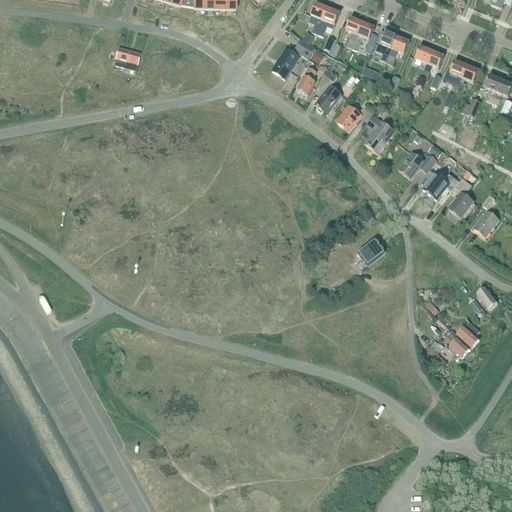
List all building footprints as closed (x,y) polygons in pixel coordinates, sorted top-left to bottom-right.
[(172,0),(170,7),(180,10),(181,8),(183,0),(172,0)] [(194,10),(194,0),(183,0),(181,8),(194,10)] [(204,12),(204,0),(194,0),(194,10),(194,12),(204,12)] [(215,13),(215,0),(204,0),(204,12),(215,13)] [(225,0),(215,0),(215,13),(225,13),(225,0)] [(225,0),(225,13),(236,13),(236,0),(225,0)] [(494,0),(492,6),(503,11),(507,0),(494,0)] [(312,19),(309,25),(315,28),(312,35),(318,37),(328,12),(317,7),(312,19)] [(328,12),(318,37),(324,39),(328,30),(333,32),(335,28),(340,16),(328,12)] [(353,51),(363,26),(351,21),(347,33),(352,35),(347,49),(353,51)] [(375,30),(363,26),(353,51),(359,54),(364,40),(370,42),(375,30)] [(307,36),(303,43),(310,48),(314,41),(307,36)] [(370,42),(367,48),(373,50),(377,38),(372,36),(370,42)] [(380,47),(377,53),(384,56),(381,63),(388,66),(398,40),(386,36),(382,47),(380,47)] [(329,40),(324,50),(331,53),(336,42),(329,40)] [(398,40),(388,66),(393,68),(399,54),(405,57),(410,45),(398,40)] [(295,54),(294,57),(299,60),(300,57),(308,62),(315,52),(302,43),(295,54)] [(335,45),(330,56),(336,59),(341,48),(335,45)] [(416,78),(422,80),(433,54),(421,50),(416,62),(422,64),(416,78)] [(118,51),(114,67),(136,74),(141,57),(118,51)] [(287,52),(272,74),(285,82),(300,61),(299,60),(294,57),(287,52)] [(316,54),(311,61),(318,65),(323,58),(316,54)] [(433,54),(422,80),(428,83),(433,69),(439,71),(444,59),(433,54)] [(447,74),(444,83),(455,87),(454,90),(458,92),(468,69),(456,64),(451,76),(447,74)] [(468,69),(458,92),(464,94),(467,87),(464,86),(466,82),(474,85),(479,73),(468,69)] [(323,98),(315,109),(319,112),(318,113),(323,117),(324,115),(326,117),(341,97),(331,89),(338,79),(327,70),(327,71),(316,93),(323,98)] [(309,71),(298,93),(309,99),(316,85),(313,84),(317,75),(309,71)] [(436,77),(431,89),(437,92),(442,79),(436,77)] [(389,92),(395,94),(399,85),(401,81),(394,78),(389,92)] [(490,78),(485,91),(491,93),(490,97),(489,97),(487,104),(493,106),(502,83),(490,78)] [(511,87),(502,83),(493,106),(498,108),(501,102),(503,98),(509,100),(511,92),(511,87)] [(386,91),(382,96),(388,100),(392,95),(386,91)] [(482,105),(474,102),(468,117),(476,120),(482,105)] [(508,118),(510,113),(510,112),(511,108),(511,104),(507,102),(501,115),(508,118)] [(462,114),(468,117),(471,107),(466,105),(462,114)] [(349,109),(337,124),(350,135),(361,121),(366,125),(373,116),(365,109),(358,116),(349,109)] [(374,134),(364,146),(378,157),(395,135),(378,121),(375,119),(367,129),(374,134)] [(424,142),(418,137),(414,142),(420,147),(424,142)] [(434,148),(429,154),(439,162),(444,156),(434,148)] [(412,155),(398,173),(411,183),(420,171),(427,176),(437,163),(430,158),(425,165),(412,155)] [(483,173),(475,167),(470,173),(478,180),(483,173)] [(468,173),(462,180),(466,183),(471,175),(468,173)] [(436,176),(423,192),(437,202),(447,189),(452,194),(459,185),(449,177),(446,181),(444,179),(442,181),(436,176)] [(452,205),(454,207),(450,213),(462,222),(474,205),(465,198),(472,188),(466,183),(462,180),(455,191),(462,196),(458,201),(456,199),(452,205)] [(490,198),(483,208),(488,212),(496,203),(490,198)] [(488,214),(474,231),(486,240),(499,223),(488,214)] [(371,217),(363,224),(368,230),(376,224),(371,217)] [(376,241),(358,255),(368,268),(386,255),(376,241)] [(320,279),(322,281),(338,269),(332,261),(320,270),(324,276),(320,279)] [(486,290),(477,297),(489,312),(498,306),(486,290)] [(475,301),(470,305),(477,315),(483,311),(475,301)] [(426,307),(435,318),(439,315),(430,303),(426,307)] [(440,318),(436,323),(445,331),(450,327),(440,318)] [(465,329),(458,337),(473,351),(480,342),(476,339),(480,334),(467,323),(463,328),(465,329)] [(438,325),(434,327),(439,336),(443,333),(438,325)] [(446,337),(443,342),(464,361),(471,353),(458,340),(454,344),(446,337)] [(435,343),(430,350),(439,356),(444,350),(435,343)]
